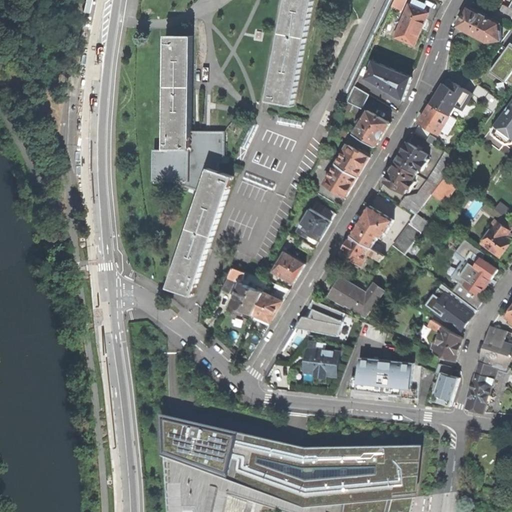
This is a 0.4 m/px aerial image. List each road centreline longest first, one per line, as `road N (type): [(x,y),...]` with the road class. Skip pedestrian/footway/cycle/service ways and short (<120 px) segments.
road 1 (residential): [(458,0),(410,116),(248,387)]
road 2 (tertiary): [(109,0),(91,141),(102,282)]
road 3 (tertiary): [(102,282),(124,511)]
road 4 (residential): [(456,422),(279,403),(248,387)]
road 5 (residential): [(248,387),(146,301),(102,282)]
road 6 (track): [(0,110),(78,248)]
road 7 (residential): [(456,422),(480,324),(511,282)]
